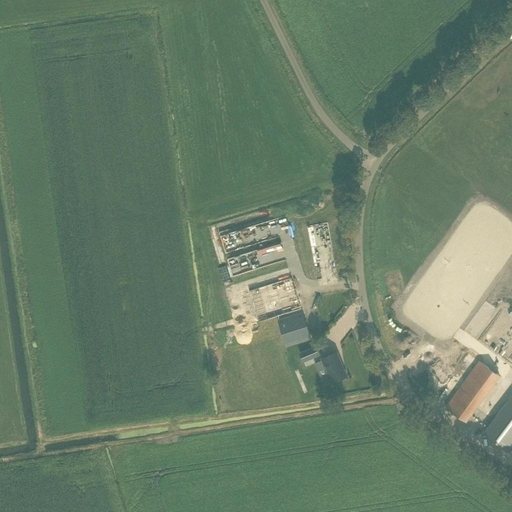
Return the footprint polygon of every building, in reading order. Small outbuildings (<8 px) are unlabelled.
[(274,222),(221,236),(231,275),(285,261),(280,242),(279,242),(274,222)] [(307,225),(316,272),(335,268),(327,222),(307,225)] [(291,277),(248,290),(258,322),(277,316),(281,315),(302,309),(291,277)] [(475,349),(487,330),(494,334),(511,305),(511,297),(500,290),(466,344),(475,349)] [(435,362),(466,319),(448,306),(417,348),(435,362)] [(282,319),(278,320),(286,346),(310,339),(311,339),(302,313),(282,319)] [(511,342),(498,331),(486,347),(511,367),(511,342)] [(300,353),(303,361),(320,354),(317,346),(300,353)] [(315,363),(324,385),(346,376),(336,352),(322,358),(322,360),(315,363)] [(452,399),(446,407),(466,422),(472,413),(499,375),(479,361),(473,370),(452,399)] [(511,396),(484,433),(508,451),(511,446),(511,396)]
